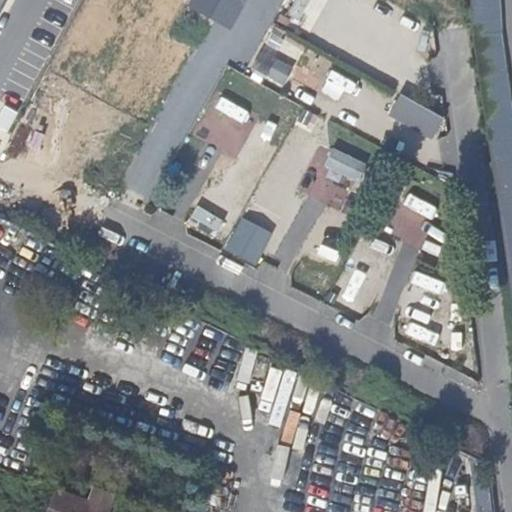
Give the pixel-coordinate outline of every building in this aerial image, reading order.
[(0,0),(0,32),(17,0),(0,0)] [(248,0),(191,0),(188,7),(233,30),(248,0)] [(445,119),(400,95),(389,116),(434,141),(445,119)] [(358,182),(366,166),(333,150),(325,166),(358,182)] [(442,256),(457,217),(399,195),(384,233),(442,256)] [(197,207),(192,218),(218,230),(223,219),(197,207)] [(242,218),(224,251),(252,266),(270,232),(242,218)] [(100,511),(102,508),(57,493),(51,511),(100,511)]
